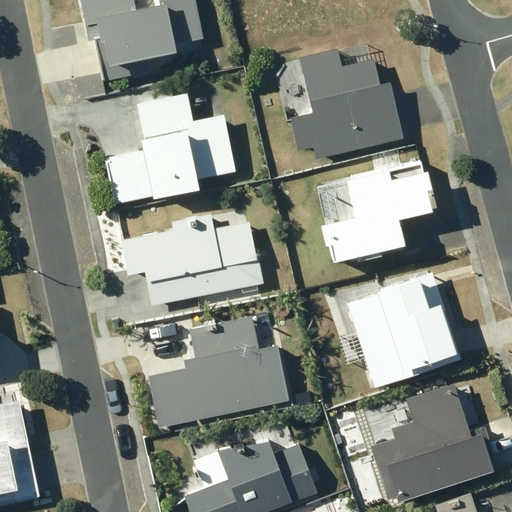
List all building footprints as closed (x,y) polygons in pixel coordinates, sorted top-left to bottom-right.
[(82,0),(88,22),(105,19),(114,59),(184,44),(183,38),(207,33),(200,0),(162,0),(162,1),(141,5),(140,0),(82,0)] [(337,45),(300,54),(313,109),(292,114),(299,146),(314,143),(317,155),(403,135),(390,78),(380,81),(374,56),(341,63),(337,45)] [(136,101),(145,145),(104,154),(114,201),(199,184),(197,175),(235,167),(223,111),(192,117),(187,90),(136,101)] [(401,148),(298,173),(300,182),(307,180),(313,208),(301,211),(306,231),(310,230),(314,247),(386,230),(380,206),(419,197),(409,157),(403,159),(401,148)] [(173,228),(120,239),(127,271),(144,268),(151,303),(262,280),(250,220),(213,227),(210,211),(171,219),(173,228)] [(448,341),(416,249),(330,279),(362,371),(448,341)] [(189,366),(149,374),(150,374),(159,420),(284,394),(274,346),(253,350),(252,345),(234,349),(227,320),(214,323),(213,320),(205,321),(206,324),(193,327),(201,369),(191,371),(189,366)] [(398,434),(376,442),(385,468),(394,465),(406,497),(499,462),(487,429),(479,433),(458,378),(409,396),(417,416),(394,425),(398,434)] [(18,396),(0,400),(0,501),(39,494),(18,396)] [(353,413),(330,420),(360,507),(383,499),(353,413)] [(231,476),(184,495),(190,511),(255,511),(316,488),(298,442),(274,451),(269,438),(219,447),(231,476)] [(418,511),(509,511),(503,494),(472,505),(464,480),(413,496),(418,511)]
